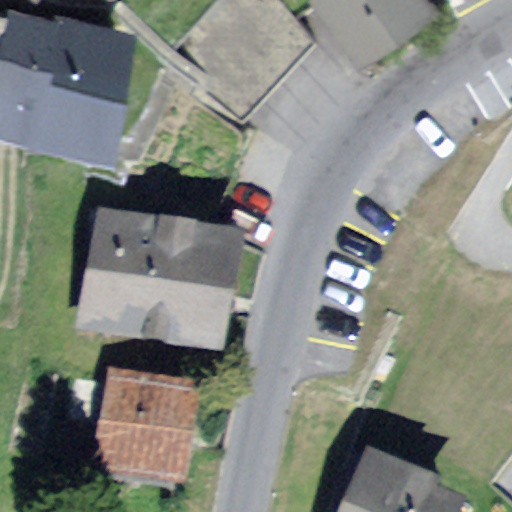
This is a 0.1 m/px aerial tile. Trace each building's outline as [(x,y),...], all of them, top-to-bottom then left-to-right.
[(315,0),(306,7),(353,73),(433,17),(421,0),(315,0)] [(130,38),(10,16),(0,72),(0,133),(108,153),(130,38)] [(98,225),(74,341),(221,372),(246,256),(98,225)] [(78,478),(178,500),(201,399),(100,377),(78,478)] [(448,511),(362,479),(349,511),(448,511)]
